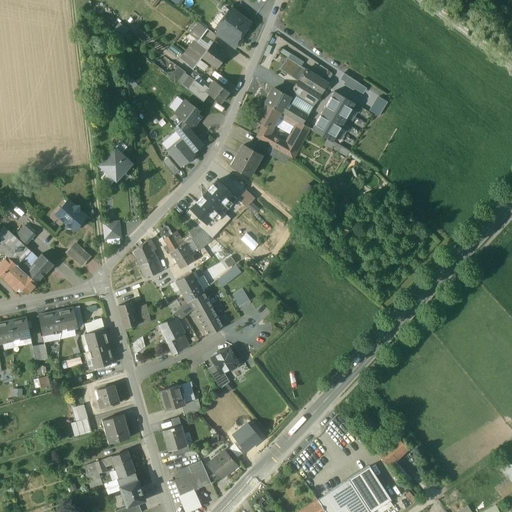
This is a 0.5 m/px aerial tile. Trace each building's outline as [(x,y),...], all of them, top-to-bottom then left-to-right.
[(249,25),(231,11),(218,28),(221,29),(237,41),(249,25)] [(126,34),(127,27),(117,25),(116,33),(126,34)] [(237,41),(221,29),(216,36),(232,48),(237,41)] [(193,41),(186,51),(189,53),(196,44),(193,41)] [(221,47),(213,42),(211,44),(219,50),(221,47)] [(206,51),(197,43),(196,44),(189,53),(199,60),(202,57),(206,51)] [(219,50),(211,44),(206,51),(202,57),(217,68),(226,55),(219,50)] [(273,59),(276,48),(265,45),(262,57),(273,59)] [(199,60),(189,53),(186,57),(185,59),(195,66),(199,60)] [(298,80),(305,70),(288,58),(280,70),(298,81),(298,80)] [(347,67),(358,75),(361,71),(351,63),(347,67)] [(315,76),(305,70),(298,80),(308,86),(315,76)] [(194,81),(184,73),(178,82),(187,90),(194,81)] [(367,90),(344,74),(339,80),(345,84),(343,86),(353,92),(354,91),(363,95),(367,90)] [(327,83),(315,76),(308,86),(321,94),(325,87),(327,83)] [(308,86),(298,80),(292,90),(315,104),(319,96),(321,94),(308,86)] [(202,87),(194,81),(187,90),(196,96),(201,89),(203,87),(202,87)] [(229,92),(215,82),(210,89),(204,85),(202,87),(203,87),(201,89),(208,94),(220,104),(229,92)] [(289,97),(274,88),(265,104),(280,112),(285,104),(289,97)] [(208,94),(201,89),(196,96),(203,101),(208,94)] [(334,92),(312,131),(333,142),(355,103),(334,92)] [(387,102),(378,97),(369,110),(379,116),(387,102)] [(198,110),(187,102),(184,102),(176,113),(176,115),(184,121),(182,123),(183,125),(187,128),(189,128),(194,127),(196,125),(193,123),(195,121),(196,121),(198,121),(201,117),(197,114),(198,112),(198,110)] [(280,112),(265,104),(256,120),(271,128),(280,112)] [(307,117),(285,104),(280,112),(286,115),(299,122),(302,124),(307,117)] [(299,122),(286,115),(283,120),(296,127),(299,122)] [(302,124),(299,122),(296,127),(305,132),(308,127),(302,124)] [(183,125),(182,123),(178,127),(177,126),(174,129),(182,139),(194,153),(203,145),(190,129),(189,128),(187,128),(183,125)] [(305,132),(296,127),(287,144),(296,149),(305,132)] [(268,134),(261,130),(257,138),(258,139),(264,142),(268,134)] [(287,144),(268,134),(264,142),(270,145),(282,152),(287,144)] [(194,153),(182,139),(167,151),(181,167),(186,162),(186,163),(191,159),(190,159),(195,155),(194,153)] [(264,142),(258,139),(252,150),(261,155),(261,156),(264,157),(267,152),(270,145),(264,142)] [(120,140),(112,149),(114,150),(114,149),(120,154),(127,147),(120,140)] [(296,149),(287,144),(282,152),(292,157),(296,149)] [(252,150),(243,145),(231,166),(249,176),(261,156),(261,155),(252,150)] [(282,152),(270,145),(267,152),(285,162),(289,156),(282,152)] [(120,154),(114,149),(114,150),(100,165),(107,171),(116,179),(130,164),(120,154)] [(116,179),(107,171),(100,178),(110,186),(116,179)] [(233,195),(217,181),(204,194),(220,209),(233,195)] [(246,191),(238,200),(247,207),(255,198),(246,191)] [(207,224),(220,209),(204,194),(191,209),(207,224)] [(233,195),(220,209),(225,213),(237,199),(233,195)] [(71,228),(74,231),(80,224),(78,222),(80,220),(81,220),(85,215),(79,210),(79,205),(74,206),(68,200),(60,209),(63,211),(58,217),(66,224),(66,228),(71,228)] [(225,213),(220,209),(207,224),(191,209),(186,214),(204,230),(213,238),(231,219),(225,213)] [(186,214),(181,219),(199,234),(204,230),(186,214)] [(118,223),(104,224),(106,238),(119,237),(118,223)] [(25,226),(16,236),(25,244),(34,234),(25,226)] [(12,240),(0,229),(0,249),(4,253),(11,259),(21,248),(12,240)] [(199,234),(191,239),(196,248),(198,250),(213,238),(204,230),(199,234)] [(173,234),(164,240),(167,245),(175,240),(173,238),(174,237),(174,236),(173,234)] [(185,244),(178,234),(174,236),(174,237),(173,238),(179,247),(180,247),(185,244)] [(25,244),(16,236),(12,240),(21,248),(22,247),(25,244)] [(196,248),(191,239),(186,243),(191,251),(196,248)] [(175,240),(167,245),(172,252),(179,247),(175,240)] [(147,241),(132,251),(137,259),(153,251),(147,241)] [(191,251),(186,243),(185,244),(180,247),(179,247),(172,252),(182,268),(193,261),(189,254),(192,251),(191,251)] [(89,257),(78,246),(69,255),(81,266),(89,257)] [(21,248),(11,259),(16,264),(20,260),(22,261),(21,260),(28,253),(22,247),(21,248)] [(196,248),(191,251),(192,251),(189,254),(193,261),(201,256),(198,250),(196,248)] [(137,259),(137,260),(140,265),(157,259),(153,251),(137,259)] [(16,264),(11,259),(10,260),(4,253),(4,254),(7,257),(0,265),(0,275),(14,289),(18,285),(27,293),(37,283),(26,274),(23,271),(16,264)] [(53,265),(41,254),(34,263),(35,264),(45,273),(53,265)] [(228,268),(234,263),(229,256),(223,261),(228,268)] [(157,259),(140,265),(145,278),(162,270),(157,259)] [(28,266),(22,261),(20,260),(16,264),(23,271),(28,266)] [(31,269),(26,274),(37,283),(45,273),(35,264),(31,269)] [(28,266),(23,271),(26,274),(31,269),(28,266)] [(202,291),(192,272),(176,281),(187,302),(189,301),(202,291)] [(216,280),(221,286),(231,279),(226,273),(216,280)] [(249,300),(243,290),(233,296),(239,306),(249,300)] [(202,291),(189,301),(193,308),(207,332),(208,334),(222,327),(203,291),(202,291)] [(193,308),(189,301),(187,302),(178,310),(183,316),(193,308)] [(131,303),(119,306),(125,328),(137,325),(135,317),(131,303)] [(148,314),(145,306),(140,308),(142,315),(145,315),(148,314)] [(74,307),(56,311),(60,329),(67,327),(67,329),(78,327),(74,307)] [(183,316),(178,310),(172,314),(174,318),(176,321),(178,320),(183,316)] [(56,311),(39,315),(43,334),(53,332),(53,330),(60,329),(56,311)] [(142,315),(135,317),(137,325),(147,322),(145,315),(142,315)] [(27,317),(9,320),(12,338),(20,336),(20,338),(31,336),(27,317)] [(100,318),(82,321),(84,329),(102,326),(100,318)] [(176,321),(174,318),(158,325),(166,342),(175,338),(182,334),(176,321)] [(9,320),(0,322),(0,342),(6,341),(6,339),(12,338),(9,320)] [(110,346),(105,328),(86,333),(89,344),(91,343),(93,351),(110,346)] [(189,343),(197,339),(191,328),(183,333),(189,343)] [(175,338),(166,342),(172,355),(181,350),(188,346),(182,334),(175,338)] [(141,338),(131,341),(134,350),(144,347),(141,338)] [(44,344),(38,346),(41,360),(47,358),(44,344)] [(38,346),(32,347),(35,361),(41,360),(38,346)] [(110,346),(93,351),(94,358),(92,358),(95,368),(114,363),(110,346)] [(228,347),(211,358),(214,364),(220,374),(223,372),(228,369),(231,370),(235,367),(236,364),(238,363),(228,347)] [(62,367),(80,364),(79,357),(61,360),(62,367)] [(220,374),(214,364),(208,368),(220,389),(229,381),(223,372),(220,374)] [(2,372),(2,381),(12,381),(12,372),(2,372)] [(32,379),(35,389),(50,384),(46,374),(32,379)] [(188,382),(178,385),(183,402),(193,399),(188,382)] [(114,385),(97,390),(100,399),(97,399),(100,409),(119,403),(114,385)] [(178,385),(160,390),(166,410),(181,405),(184,404),(183,402),(178,385)] [(193,399),(183,402),(184,404),(181,405),(184,414),(198,410),(200,408),(197,398),(193,399)] [(83,405),(72,408),(76,421),(87,418),(83,405)] [(122,414),(102,420),(105,429),(107,429),(111,442),(109,442),(109,443),(129,437),(122,414)] [(87,418),(76,421),(80,434),(91,431),(87,418)] [(247,423),(232,435),(245,451),(260,439),(247,423)] [(181,425),(163,430),(169,450),(176,448),(184,446),(184,445),(181,435),(184,434),(181,425)] [(396,436),(377,454),(388,466),(408,448),(396,436)] [(184,446),(176,448),(177,454),(189,451),(187,444),(184,445),(184,446)] [(234,444),(230,448),(237,457),(242,453),(234,444)] [(224,450),(218,455),(219,456),(210,463),(221,478),(236,465),(224,450)] [(135,472),(128,451),(112,456),(114,463),(119,478),(134,472),(135,472)] [(112,456),(102,460),(105,467),(114,463),(112,456)] [(496,465),(511,486),(511,466),(505,458),(496,465)] [(102,460),(95,463),(98,474),(99,474),(106,471),(105,467),(102,460)] [(210,482),(201,460),(188,466),(191,473),(197,488),(210,482)] [(95,463),(83,467),(88,482),(100,478),(99,474),(98,474),(95,463)] [(369,466),(317,500),(325,511),(324,511),(335,511),(336,511),(346,505),(349,511),(357,511),(358,511),(357,511),(372,511),(391,500),(369,466)] [(119,478),(116,479),(119,487),(137,480),(134,472),(119,478)] [(197,488),(191,473),(174,480),(180,494),(181,495),(194,489),(197,488)] [(100,478),(88,482),(90,489),(102,484),(100,478)] [(137,480),(119,487),(127,506),(138,502),(145,500),(137,480)] [(194,489),(181,495),(180,494),(178,495),(185,511),(186,511),(201,506),(194,489)] [(317,501),(299,511),(324,511),(325,511),(317,501)] [(127,506),(115,511),(141,511),(138,502),(127,506)]
